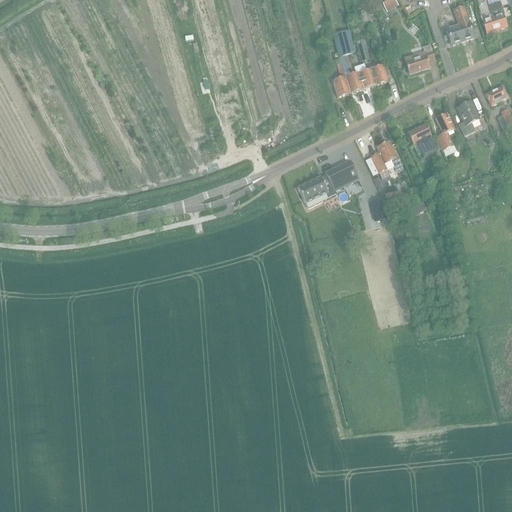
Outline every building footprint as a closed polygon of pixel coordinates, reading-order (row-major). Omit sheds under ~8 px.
[(387,14),(398,7),(394,0),(383,0),(380,2),(387,14)] [(502,9),(500,2),(488,6),(492,17),(500,15),(498,10),(502,9)] [(454,12),(458,25),(448,28),(449,30),(445,31),(447,36),(450,47),(474,39),(469,25),(463,9),(454,12)] [(482,22),(483,24),(487,35),(507,29),(503,16),(482,22)] [(365,73),(363,66),(353,69),(355,76),(349,78),(343,58),(354,55),(345,20),(329,23),(339,61),(343,76),(344,79),(349,95),(370,89),(365,73)] [(354,41),(363,38),(359,25),(350,28),(354,41)] [(362,62),(370,60),(364,41),(357,43),(362,62)] [(404,59),(409,76),(430,69),(428,64),(435,61),(430,46),(423,48),(424,53),(404,59)] [(343,76),(339,61),(334,62),(339,77),(343,76)] [(365,73),(370,89),(388,83),(383,67),(365,73)] [(349,95),(344,79),(331,83),(336,100),(349,95)] [(491,108),(508,100),(502,88),(485,96),(491,108)] [(458,126),(464,138),(475,133),(471,125),(479,121),(470,104),(458,110),(464,123),(458,126)] [(506,126),(511,122),(511,121),(507,111),(500,114),(501,117),(496,119),(503,134),(508,131),(506,126)] [(454,131),(446,115),(435,121),(442,136),(436,139),(437,141),(436,142),(442,153),(443,153),(445,158),(456,153),(453,147),(447,134),(454,131)] [(413,147),(416,146),(421,156),(419,156),(423,163),(440,154),(437,148),(435,149),(430,139),(431,138),(425,126),(407,135),(413,147)] [(393,167),(397,174),(402,171),(389,144),(377,150),(379,155),(370,160),(378,175),(379,175),(381,180),(389,177),(386,171),(393,167)] [(335,195),(359,183),(351,165),(326,177),(327,179),(333,191),(335,195)] [(452,184),(450,175),(443,176),(445,185),(452,184)] [(326,197),(325,195),(333,191),(327,179),(321,182),(321,180),(298,191),(307,211),(322,205),(319,200),(326,197)] [(386,200),(402,196),(401,191),(385,195),(386,200)] [(365,207),(361,198),(354,202),(358,211),(365,207)] [(386,220),(382,201),(370,204),(371,210),(374,210),(377,222),(386,220)] [(408,222),(414,216),(426,210),(422,204),(415,208),(414,206),(416,205),(415,205),(406,210),(407,223),(408,223),(408,222)]
